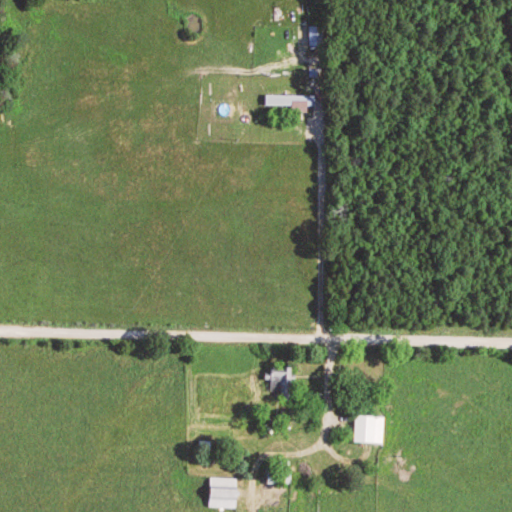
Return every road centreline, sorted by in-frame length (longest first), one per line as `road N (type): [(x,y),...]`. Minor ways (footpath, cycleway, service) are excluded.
road 1 (residential): [(0,328),(511,341)]
road 2 (residential): [(314,63),(314,336)]
road 3 (residential): [(326,337),(320,436),(299,455),(253,460),(244,511)]
